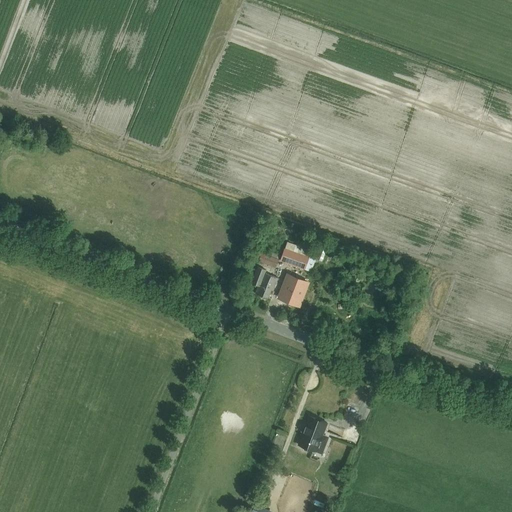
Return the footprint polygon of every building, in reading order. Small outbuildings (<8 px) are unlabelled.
[(285,248),(280,261),(311,272),(315,259),(285,248)] [(280,259),(262,252),(259,261),(277,267),(280,259)] [(266,271),(258,268),(252,284),(259,286),(256,294),(269,298),(272,290),(274,291),(278,279),(265,274),(266,271)] [(290,275),(282,299),(302,306),(310,282),(290,275)] [(299,446),(305,448),(304,450),(305,451),(309,453),(310,452),(311,450),(316,452),(318,447),(324,449),(328,438),(322,436),(326,423),(309,417),(305,427),(304,427),(302,432),(303,432),(299,446)] [(274,502),(290,505),(292,498),(275,495),(274,502)]
